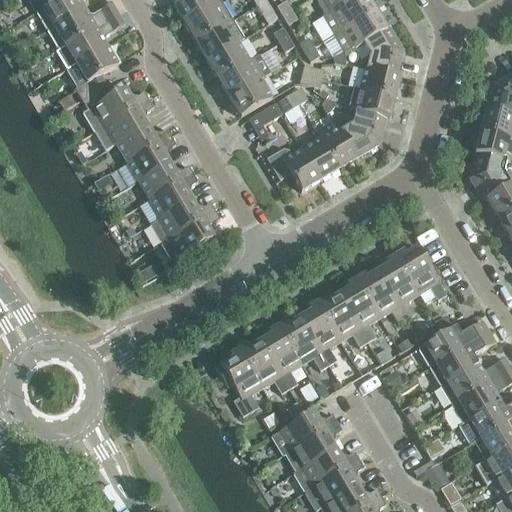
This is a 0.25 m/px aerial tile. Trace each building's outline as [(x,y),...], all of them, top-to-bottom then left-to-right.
[(42,12),(61,0),(26,0),(36,16),(42,12)] [(83,2),(85,0),(61,0),(42,12),(36,16),(46,33),(52,30),(53,30),(84,12),(80,5),(81,2),(83,2)] [(184,27),(221,5),(218,0),(185,0),(173,8),(184,27)] [(250,0),(256,9),(265,4),(262,0),(250,0)] [(313,0),(325,18),(332,14),(355,0),(313,0)] [(333,39),(343,33),(374,14),(365,0),(355,0),(332,14),(325,18),(321,20),(333,39)] [(267,28),(276,22),(265,4),(256,9),(267,28)] [(195,46),(226,27),(226,28),(233,24),(221,5),(184,27),(195,46)] [(281,19),(290,14),(285,5),(275,10),(281,19)] [(64,49),(117,17),(111,6),(92,17),(91,19),(88,18),(86,16),(84,12),(53,30),(52,30),(46,33),(58,53),(64,49)] [(286,29),(296,23),(290,14),(281,19),(286,29)] [(354,52),(362,48),(361,47),(385,33),(385,32),(374,14),(343,33),(333,39),(342,55),(341,55),(342,57),(353,50),(354,52)] [(124,28),(117,17),(64,49),(58,53),(55,55),(66,72),(106,49),(102,42),(103,39),(105,39),(124,28)] [(206,64),(237,46),(243,42),(233,24),(226,28),(226,27),(195,46),(206,64)] [(361,47),(362,48),(368,59),(365,71),(365,72),(395,79),(402,54),(388,30),(385,32),(385,33),(361,47)] [(278,46),(287,41),(281,32),(272,37),(278,46)] [(283,56),(292,50),(287,41),(278,46),(283,56)] [(206,64),(217,83),(248,64),(237,46),(243,42),(237,46),(206,64)] [(303,57),(312,51),(307,42),(297,48),(303,57)] [(99,79),(117,68),(106,49),(66,72),(66,73),(76,91),(74,92),(81,104),(105,89),(99,79)] [(308,66),(318,61),(312,51),(303,57),(308,66)] [(343,70),(344,66),(343,58),(342,57),(341,55),(332,61),(333,67),(343,70)] [(258,58),(248,64),(217,83),(228,101),(259,83),(270,77),(258,58)] [(321,83),(323,74),(303,69),(301,78),(321,83)] [(365,71),(364,71),(359,92),(394,101),(399,80),(395,79),(365,72),(365,71)] [(511,76),(492,88),(486,113),(486,114),(511,120),(511,76)] [(319,92),(321,83),(301,78),(298,87),(319,92)] [(271,102),(259,83),(228,101),(240,120),(271,102)] [(111,99),(105,89),(81,104),(87,115),(83,117),(94,135),(104,129),(148,103),(143,96),(135,101),(128,99),(124,92),(111,99)] [(299,107),(305,103),(298,92),(292,96),(299,107)] [(353,114),(354,114),(385,121),(385,122),(388,123),(394,101),(359,92),(353,114)] [(324,103),(328,98),(322,93),(318,98),(324,103)] [(293,111),(299,107),(292,96),(286,100),(293,111)] [(105,154),(115,148),(146,129),(142,123),(144,116),(153,111),(148,103),(104,129),(94,135),(105,154)] [(326,117),(329,115),(334,109),(335,105),(324,103),(320,108),(326,117)] [(261,129),(280,118),(273,107),(254,118),(261,129)] [(485,113),(479,134),(511,142),(511,120),(486,114),(486,113),(485,113)] [(351,127),(340,133),(340,134),(356,161),(356,160),(378,147),(385,122),(385,121),(354,114),(351,127)] [(157,138),(150,136),(146,129),(115,148),(126,166),(170,140),(165,132),(157,138)] [(356,161),(340,134),(340,133),(338,130),(319,142),(338,173),(357,161),(356,160),(356,161)] [(511,142),(479,134),(474,156),(475,156),(506,163),(505,164),(509,165),(511,151),(511,142)] [(137,185),(168,167),(164,160),(166,153),(175,148),(170,140),(126,166),(137,185)] [(319,142),(301,153),(319,184),(338,173),(319,142)] [(300,195),(319,184),(301,153),(290,159),(287,154),(283,153),(267,163),(279,184),(290,177),(300,195)] [(486,203),(486,202),(509,188),(502,177),(505,164),(506,163),(475,156),(469,181),(483,205),(486,203)] [(179,175),(172,173),(168,167),(137,185),(149,204),(192,177),(188,170),(179,175)] [(192,177),(149,204),(160,222),(191,204),(187,197),(188,190),(197,185),(192,177)] [(497,221),(511,211),(511,185),(509,188),(486,202),(486,203),(497,221)] [(201,212),(194,210),(191,204),(160,222),(151,227),(152,229),(151,230),(159,244),(161,243),(162,246),(171,241),(214,215),(210,207),(201,212)] [(508,239),(511,236),(511,211),(497,221),(508,239)] [(172,263),(173,265),(213,241),(209,234),(211,227),(219,222),(214,215),(171,241),(162,246),(163,248),(163,251),(169,261),(172,263)] [(403,253),(394,258),(417,297),(428,290),(437,304),(445,299),(416,250),(405,257),(403,253)] [(406,304),(417,297),(394,258),(385,264),(387,268),(377,274),(406,323),(414,318),(406,304)] [(364,277),(355,282),(378,321),(389,314),(397,328),(406,323),(377,274),(366,280),(364,277)] [(348,291),(337,297),(367,346),(375,341),(367,327),(378,321),(355,282),(346,287),(348,291)] [(325,300),(316,305),(339,344),(350,337),(358,351),(367,346),(337,297),(327,304),(325,300)] [(298,321),(327,369),(336,365),(327,351),(339,344),(316,305),(307,311),(309,314),(298,321)] [(285,323),(276,329),(300,367),(311,361),(319,374),(327,369),(298,321),(288,327),(285,323)] [(454,330),(417,352),(428,371),(434,367),(435,368),(488,336),(482,325),(463,336),(462,338),(459,337),(454,330)] [(288,374),(300,367),(276,329),(267,334),(270,338),(259,344),(288,393),(297,388),(288,374)] [(434,367),(428,371),(440,391),(446,387),(446,386),(477,368),(473,361),(473,357),(475,358),(494,347),(488,336),(435,368),(434,367)] [(246,347),(237,352),(261,391),(272,384),(280,398),(288,393),(259,344),(249,350),(246,347)] [(249,398),(261,391),(237,352),(228,357),(231,361),(214,371),(226,391),(231,388),(239,401),(232,405),(242,421),(257,411),(249,398)] [(450,409),(457,405),(510,373),(504,362),(485,374),(484,375),(481,374),(477,368),(446,386),(446,387),(440,391),(439,391),(450,409)] [(457,405),(450,409),(461,428),(468,423),(499,405),(495,398),(496,394),(498,395),(511,386),(511,376),(510,373),(457,405)] [(468,447),(472,445),(479,441),(479,442),(511,422),(511,407),(507,411),(506,412),(503,412),(499,405),(468,423),(461,428),(458,430),(468,447)] [(291,421),(301,415),(296,406),(286,412),(291,421)] [(312,415),(304,420),(275,437),(276,439),(275,446),(278,452),(281,453),(283,457),(282,458),(282,459),(336,426),(331,419),(323,424),(316,422),(312,415)] [(511,447),(511,422),(479,442),(479,441),(472,445),(484,465),(485,464),(484,464),(511,447)] [(293,477),(334,453),(330,446),(332,439),(341,434),(336,426),(282,459),(287,456),(289,460),(288,463),(292,469),(295,470),(297,474),(293,477)] [(485,488),(489,486),(511,472),(511,447),(484,464),(485,464),(484,465),(474,471),(485,488)] [(304,496),(358,464),(354,456),(345,461),(338,459),(334,453),(293,477),(293,478),(295,477),(297,480),(297,483),(301,490),(303,490),(306,494),(304,495),(304,496)] [(319,511),(325,508),(326,508),(357,490),(353,483),(354,476),(363,471),(358,464),(304,496),(305,496),(306,495),(309,499),(308,502),(312,508),(314,509),(316,511),(319,511)] [(438,491),(450,483),(440,469),(428,478),(438,491)] [(495,507),(506,500),(507,501),(511,497),(511,472),(489,486),(500,504),(494,507),(495,507)] [(357,490),(326,508),(325,508),(319,511),(320,511),(319,511),(361,511),(380,501),(376,493),(367,498),(361,497),(357,490)] [(455,496),(444,503),(449,510),(459,504),(455,496)] [(506,500),(495,507),(497,511),(511,511),(511,497),(507,501),(506,500)] [(361,511),(379,511),(385,509),(380,501),(361,511)]
